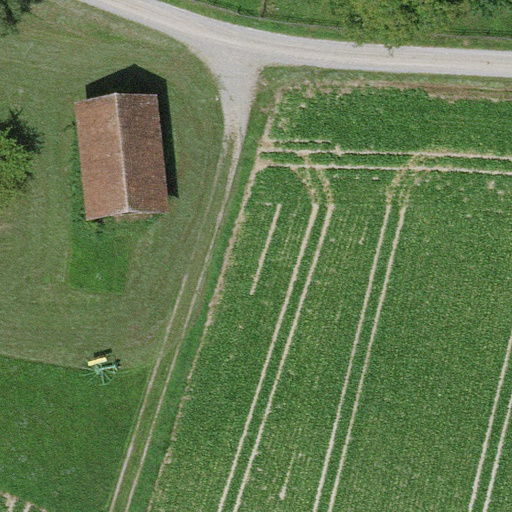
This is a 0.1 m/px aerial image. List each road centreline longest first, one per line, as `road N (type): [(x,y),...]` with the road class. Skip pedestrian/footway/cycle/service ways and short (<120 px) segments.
road 1 (track): [(120,511),(228,176),(237,40)]
road 2 (track): [(102,0),(195,36),(511,69)]
